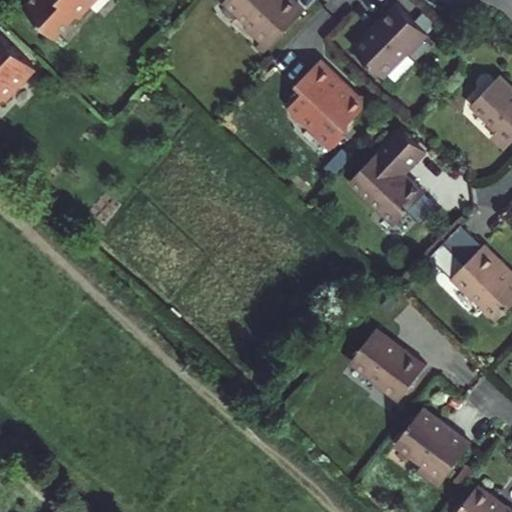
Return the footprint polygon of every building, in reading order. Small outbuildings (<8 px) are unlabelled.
[(31,0),(60,27),(85,0),(88,2),(90,0),(31,0)] [(266,30),(274,37),(308,0),(242,0),(255,12),(251,16),(266,30)] [(419,50),(423,54),(443,33),(410,2),(391,22),(392,23),(368,49),(396,75),(419,50)] [(0,96),(13,82),(16,85),(42,57),(1,18),(0,19),(0,96)] [(268,43),(274,37),(266,30),(261,36),(268,43)] [(290,98),(293,101),(293,107),(297,110),(302,113),(307,113),(335,139),(355,118),(356,110),(367,99),(368,86),(352,85),(342,76),(345,72),(323,50),(298,76),(305,82),(290,98)] [(475,95),(501,120),(496,125),(511,139),(511,137),(511,75),(503,67),(475,95)] [(430,182),(414,167),(411,171),(405,166),(430,141),(405,117),(354,170),(399,214),(430,182)] [(511,264),(504,257),(507,253),(488,235),(453,271),(473,289),(475,286),(485,295),(486,304),(492,309),(497,307),(501,311),(511,299),(511,264)] [(432,357),(410,340),(408,343),(380,322),(356,354),(384,375),(382,377),(404,394),(432,357)] [(397,436),(425,457),(420,463),(441,478),(472,437),(452,422),(448,426),(438,418),(441,414),(424,401),(397,436)] [(508,501),(480,480),(456,511),(511,511),(511,499),(510,498),(508,501)] [(98,511),(65,483),(55,494),(75,511),(98,511)]
